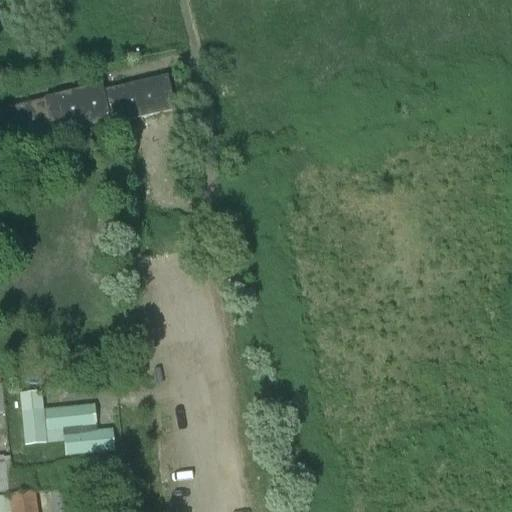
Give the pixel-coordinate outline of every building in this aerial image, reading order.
[(0,140),(176,106),(169,74),(0,106),(0,140)] [(47,431),(45,411),(43,393),(19,396),(24,446),(64,442),(63,430),(47,431)] [(92,407),(45,411),(47,431),(63,430),(64,442),(65,456),(112,451),(110,431),(92,433),(92,427),(94,427),(92,407)] [(10,473),(10,470),(8,457),(3,458),(2,457),(0,457),(0,497),(8,496),(8,497),(9,497),(32,493),(29,471),(10,473)] [(9,497),(10,511),(34,511),(32,493),(9,497)] [(0,511),(9,511),(7,497),(8,497),(8,496),(0,497),(0,511)]
